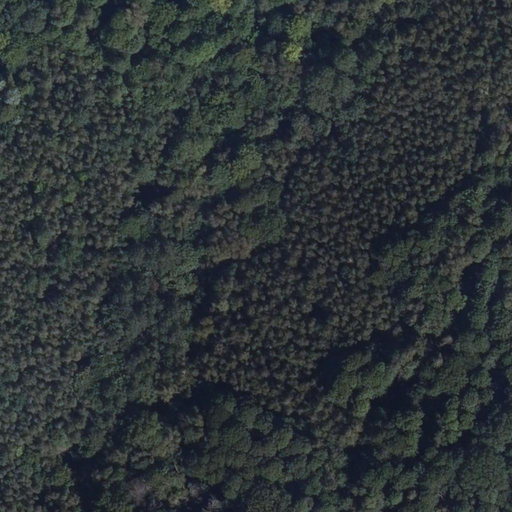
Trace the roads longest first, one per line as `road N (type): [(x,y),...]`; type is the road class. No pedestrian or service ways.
road 1 (track): [(325,511),(511,224)]
road 2 (track): [(511,178),(361,0)]
road 3 (track): [(137,0),(0,57)]
